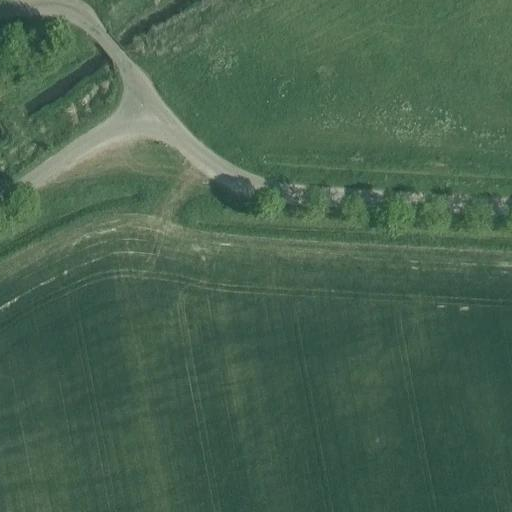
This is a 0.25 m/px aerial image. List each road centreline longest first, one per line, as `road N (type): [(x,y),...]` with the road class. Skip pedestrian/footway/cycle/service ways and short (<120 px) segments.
road 1 (unclassified): [(511,210),(251,188),(198,157),(148,101)]
road 2 (unclassified): [(148,101),(75,9),(0,10)]
road 3 (unclassified): [(0,205),(148,101)]
